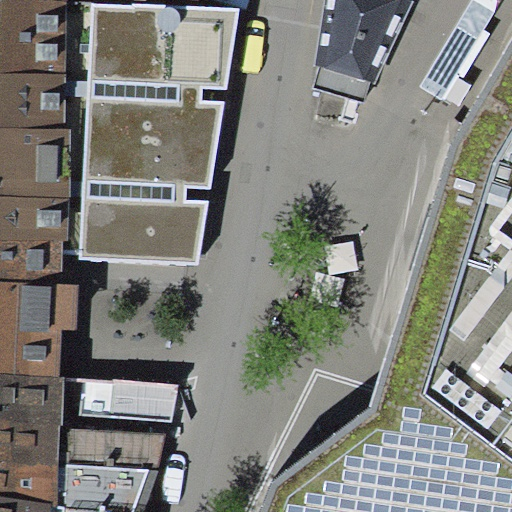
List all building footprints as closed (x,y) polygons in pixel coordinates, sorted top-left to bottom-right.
[(0,0),(0,70),(66,73),(67,2),(0,0)] [(324,0),(315,64),(320,65),(370,81),(375,82),(414,1),(410,0),(324,0)] [(101,2),(91,1),(80,259),(198,266),(240,7),(199,7),(101,2)] [(273,477),(259,511),(511,511),(511,34),(451,142),(376,391),(371,406),(273,477)] [(364,102),(370,81),(320,65),(313,87),(364,102)] [(0,124),(64,128),(66,73),(0,70),(0,124)] [(0,124),(0,193),(69,197),(72,128),(64,128),(0,124)] [(0,279),(62,283),(64,241),(67,241),(69,197),(0,193),(0,279)] [(0,326),(62,330),(76,330),(78,283),(62,283),(0,279),(0,326)] [(61,346),(62,330),(0,326),(0,371),(60,373),(61,346)] [(62,414),(64,377),(60,376),(60,373),(0,371),(0,419),(59,424),(63,423),(62,414)] [(179,384),(64,377),(62,414),(173,422),(179,384)] [(0,454),(57,460),(59,424),(0,419),(0,454)] [(159,469),(165,432),(68,426),(66,464),(159,469)] [(57,460),(0,454),(0,493),(51,502),(58,502),(57,460)] [(143,511),(159,469),(66,464),(65,503),(65,506),(116,511),(143,511)] [(0,511),(49,511),(51,502),(0,493),(0,511)] [(65,503),(58,502),(51,502),(49,511),(116,511),(65,506),(65,503)]
